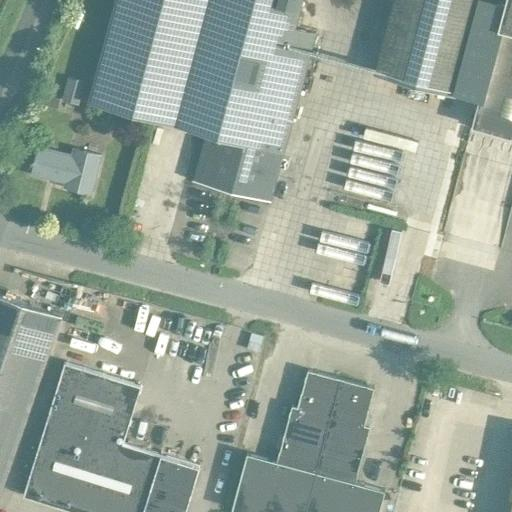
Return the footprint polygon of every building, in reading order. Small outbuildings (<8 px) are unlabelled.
[(116,0),(90,98),(206,129),(192,179),(270,200),(278,167),(286,168),(288,158),(281,156),(309,52),(286,46),(298,0),(116,0)] [(454,94),(478,0),(392,0),(374,73),(454,94)] [(511,0),(504,0),(497,27),(471,125),(511,135),(511,0)] [(59,111),(75,115),(83,81),(68,77),(59,111)] [(376,105),(431,113),(433,102),(377,94),(376,105)] [(364,155),(420,164),(422,153),(366,143),(364,155)] [(30,174),(56,180),(64,182),(63,187),(90,194),(100,154),(72,148),(71,155),(37,146),(30,174)] [(373,162),(371,171),(394,176),(396,168),(373,162)] [(396,193),(421,197),(423,186),(397,183),(396,193)] [(0,492),(60,316),(0,295),(0,492)] [(145,320),(147,309),(100,298),(98,309),(145,320)] [(22,495),(77,511),(184,511),(199,466),(122,442),(140,385),(64,361),(22,495)] [(364,424),(374,387),(307,369),(297,406),(291,404),(276,460),(246,452),(231,509),(239,511),(378,511),(384,489),(354,481),(369,425),(364,424)]
